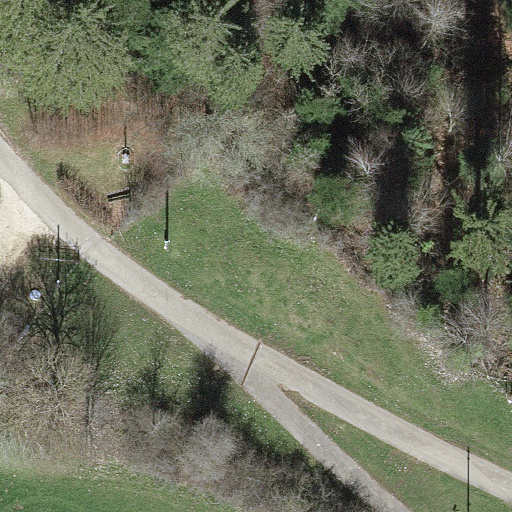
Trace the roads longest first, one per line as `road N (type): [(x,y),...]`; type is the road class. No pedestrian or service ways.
road 1 (track): [(0,258),(27,187),(220,341)]
road 2 (track): [(220,341),(511,480)]
road 3 (track): [(220,341),(282,412),(390,511)]
